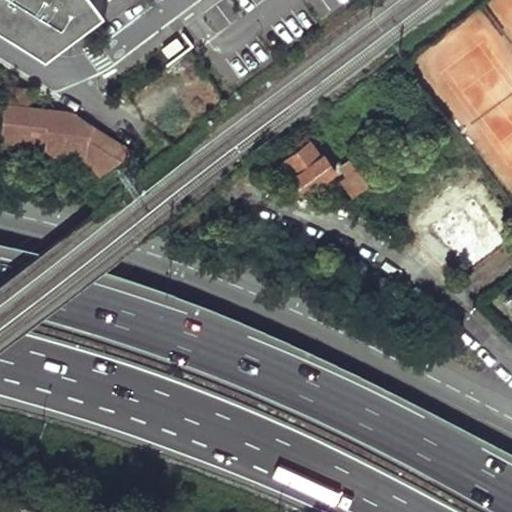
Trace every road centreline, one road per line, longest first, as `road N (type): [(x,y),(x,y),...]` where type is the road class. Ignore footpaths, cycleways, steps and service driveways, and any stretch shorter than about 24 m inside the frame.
road 1 (motorway): [(511,495),(280,378),(0,283)]
road 2 (tertiary): [(0,213),(249,292),(511,417)]
road 3 (motorway): [(0,343),(241,424),(418,511)]
road 4 (residential): [(0,42),(63,74),(99,59),(177,0)]
